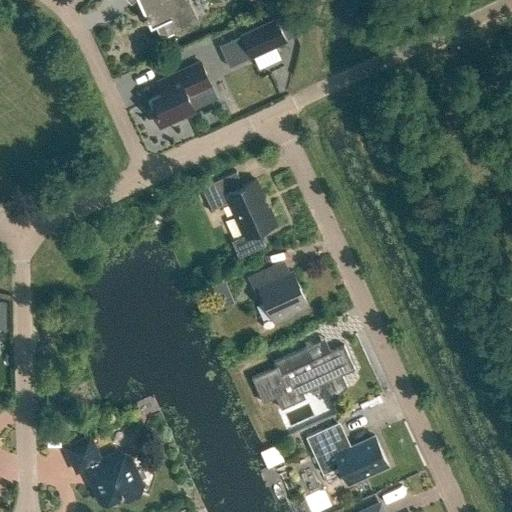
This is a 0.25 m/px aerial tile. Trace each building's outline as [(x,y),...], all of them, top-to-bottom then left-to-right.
[(128,0),(131,3),(134,0),(137,0),(151,28),(171,19),(175,29),(195,20),(191,10),(186,0),(128,0)] [(235,35),(245,57),(281,41),(271,19),(235,35)] [(158,82),(163,93),(148,100),(160,125),(194,109),(188,95),(211,85),(201,62),(158,82)] [(236,171),(201,187),(212,210),(229,202),(245,237),(234,242),(238,251),(236,252),(238,257),(264,245),(262,241),(265,239),(261,230),(276,223),(256,180),(243,186),(236,171)] [(292,314),(291,312),(308,305),(292,271),(268,282),(263,269),(248,276),(256,292),(260,290),(275,322),(292,314)] [(306,346),(274,361),(276,366),(252,378),(263,402),(276,397),(281,409),(306,397),(303,392),(322,384),(333,398),(347,386),(342,375),(355,369),(344,345),(312,359),(306,346)] [(336,423),(306,436),(323,474),(340,466),(348,483),(388,465),(375,436),(348,448),(336,423)] [(90,435),(66,446),(77,471),(84,467),(93,486),(94,485),(101,502),(105,503),(121,496),(123,499),(127,501),(139,495),(142,488),(138,486),(131,472),(134,465),(129,455),(119,450),(101,459),(90,435)]
